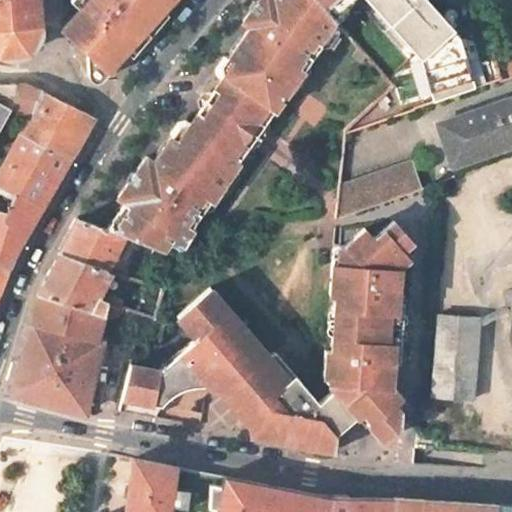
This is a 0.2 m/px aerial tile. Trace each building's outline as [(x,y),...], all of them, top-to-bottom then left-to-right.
[(0,0),(0,55),(6,57),(14,57),(25,52),(20,9),(34,7),(33,0),(0,0)] [(81,0),(75,8),(59,27),(56,31),(62,36),(61,38),(68,45),(70,44),(80,53),(93,62),(111,58),(139,26),(161,0),(81,0)] [(198,107),(187,123),(176,126),(172,131),(152,159),(144,155),(115,197),(123,202),(116,212),(105,227),(126,234),(161,248),(170,235),(181,243),(192,227),(189,225),(207,200),(210,202),(238,160),(232,156),(266,106),(273,110),(335,22),(314,0),(254,0),(240,20),(247,26),(226,54),(232,58),(224,70),(198,107)] [(445,33),(415,0),(314,0),(335,22),(358,4),(415,60),(445,33)] [(36,41),(37,23),(36,22),(34,7),(20,9),(25,52),(33,46),(36,41)] [(27,117),(42,90),(24,82),(0,82),(0,164),(19,131),(27,117)] [(19,131),(69,156),(81,135),(93,115),(42,90),(27,117),(19,131)] [(511,96),(435,123),(450,167),(511,146),(511,96)] [(266,106),(232,156),(238,160),(251,141),(273,110),(266,106)] [(0,164),(0,185),(14,193),(3,212),(0,211),(0,261),(9,264),(13,255),(24,236),(54,183),(69,156),(19,131),(0,164)] [(419,188),(409,161),(337,186),(334,218),(419,188)] [(207,200),(189,225),(192,227),(210,202),(207,200)] [(58,251),(107,269),(126,234),(105,227),(76,217),(58,251)] [(333,293),(328,350),(323,349),(320,374),(327,375),(326,382),(332,389),(354,415),(356,417),(360,412),(368,421),(366,423),(381,439),(396,426),(398,411),(390,403),(398,396),(389,386),(393,342),(384,342),(387,312),(395,312),(399,264),(408,257),(400,249),(410,240),(392,220),(373,237),(363,226),(336,249),(335,263),(330,263),(328,293),(333,293)] [(47,271),(36,292),(104,315),(107,306),(150,316),(155,317),(164,286),(107,269),(58,251),(47,271)] [(0,285),(0,286),(9,264),(0,261),(0,285)] [(277,366),(208,287),(174,314),(194,337),(157,369),(140,384),(135,413),(155,417),(160,408),(167,400),(181,391),(194,387),(204,387),(218,389),(230,396),(236,400),(238,402),(246,413),(250,422),(251,429),(252,436),(314,447),(318,401),(293,374),(288,377),(277,366)] [(102,340),(96,339),(104,315),(36,292),(24,340),(11,393),(84,413),(102,340)] [(104,315),(142,331),(150,316),(107,306),(104,315)] [(387,312),(384,342),(393,342),(395,312),(387,312)] [(472,398),(478,317),(437,314),(431,395),(472,398)] [(136,338),(130,358),(148,362),(153,342),(136,338)] [(157,369),(129,363),(116,409),(135,413),(140,384),(157,369)] [(319,402),(318,401),(314,447),(333,451),(334,433),(354,415),(332,389),(319,402)] [(363,426),(366,423),(368,421),(360,412),(356,417),(363,426)] [(126,493),(122,511),(166,511),(174,466),(132,457),(127,487),(126,493)] [(391,511),(391,510),(392,498),(347,498),(347,495),(330,494),(330,504),(322,504),(313,502),(315,494),(277,486),(276,490),(267,488),(267,484),(174,466),(166,511),(391,511)] [(313,502),(322,504),(323,496),(315,494),(313,502)] [(511,511),(511,506),(392,498),(391,510),(419,511),(511,511)]
